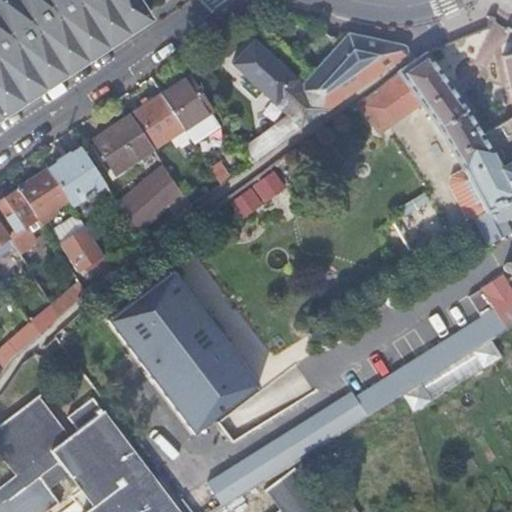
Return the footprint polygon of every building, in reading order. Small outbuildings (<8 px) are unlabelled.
[(137,0),(0,0),(0,113),(2,112),(1,111),(19,99),(20,100),(24,98),(22,96),(40,84),(41,86),(45,84),(43,82),(62,70),(63,71),(67,69),(65,67),(83,56),(84,58),(87,56),(86,54),(104,42),(105,44),(108,42),(107,40),(116,34),(125,28),(126,30),(129,28),(128,26),(143,15),(145,18),(148,16),(137,0)] [(289,119),(242,153),(249,164),(273,148),(301,128),(328,110),(357,89),(403,55),(404,55),(404,54),(405,54),(405,53),(405,52),(405,51),(405,50),(405,49),(404,49),(404,48),(403,48),(402,47),(356,38),(346,35),(302,87),(252,41),(231,65),(240,73),(247,80),(242,87),(254,99),(260,92),(277,109),(286,116),(289,119)] [(193,50),(180,58),(196,83),(209,75),(193,50)] [(425,54),(397,72),(437,129),(447,146),(461,168),(461,169),(484,213),(476,217),(489,244),(511,233),(506,221),(511,218),(511,55),(501,57),(511,119),(479,137),(425,54)] [(165,93),(160,96),(181,129),(207,113),(208,112),(187,79),(178,84),(175,79),(167,84),(170,89),(165,93)] [(181,129),(160,96),(147,105),(133,113),(155,146),(181,129)] [(217,128),(207,113),(181,129),(191,144),(217,128)] [(114,174),(151,149),(129,116),(111,128),(92,141),(114,174)] [(75,215),(108,193),(80,149),(66,158),(56,165),(46,172),(65,201),(75,215)] [(210,173),(202,161),(193,168),(202,183),(183,198),(190,209),(219,187),(210,173)] [(218,167),(210,173),(219,187),(227,181),(218,167)] [(484,213),(461,169),(449,176),(447,185),(466,215),(476,217),(484,213)] [(32,181),(17,191),(36,219),(39,225),(46,234),(51,231),(44,220),(54,213),(52,209),(65,201),(46,172),(32,181)] [(228,196),(238,216),(286,193),(276,173),(228,196)] [(168,179),(124,216),(135,233),(179,195),(168,179)] [(36,219),(17,191),(3,200),(0,201),(0,228),(6,238),(16,254),(34,242),(30,237),(38,232),(35,227),(39,225),(36,219)] [(420,193),(400,205),(406,216),(381,230),(398,258),(442,233),(420,193)] [(51,231),(46,234),(54,247),(58,245),(75,272),(88,263),(101,255),(75,215),(51,231)] [(173,268),(106,318),(191,433),(258,383),(173,268)] [(498,315),(506,327),(511,323),(511,288),(503,275),(481,288),(494,309),(498,315)] [(49,305),(58,318),(72,305),(64,295),(49,305)] [(471,351),(489,339),(490,338),(507,328),(506,327),(498,315),(494,309),(355,397),(367,415),(367,416),(380,408),(402,394),(420,383),(429,377),(471,351)] [(38,336),(30,323),(7,344),(17,355),(38,336)] [(489,339),(471,351),(482,368),(501,356),(489,339)] [(7,344),(0,351),(0,370),(2,374),(14,358),(17,355),(7,344)] [(482,368),(471,351),(429,377),(420,383),(431,400),(482,368)] [(402,394),(413,411),(431,400),(420,383),(402,394)] [(347,511),(343,507),(336,511),(324,511),(291,467),(263,488),(278,510),(275,511),(181,511),(92,393),(64,415),(74,428),(66,434),(35,393),(0,418),(0,460),(10,474),(0,482),(0,511),(41,511),(58,501),(60,503),(40,476),(61,463),(91,505),(82,511),(347,511)]
